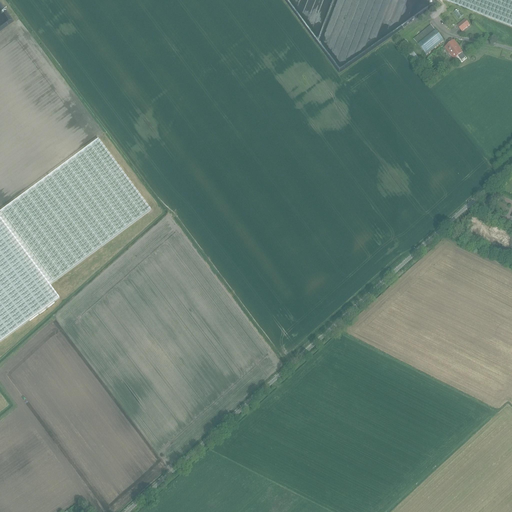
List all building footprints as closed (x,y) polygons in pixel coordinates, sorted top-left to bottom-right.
[(511,0),(444,0),(511,26),(511,0)] [(462,7),(457,11),(462,17),(467,13),(462,7)] [(457,26),(462,32),(469,25),(465,20),(457,26)] [(417,45),(426,55),(444,41),(435,30),(417,45)] [(454,41),(447,46),(450,50),(450,51),(448,52),(452,57),(452,56),(455,59),(458,56),(462,61),(465,58),(462,53),(463,53),(458,47),(459,46),(454,41)] [(414,51),(419,58),(423,55),(418,48),(414,51)] [(0,342),(59,299),(50,286),(151,211),(98,140),(0,212),(0,342)]
